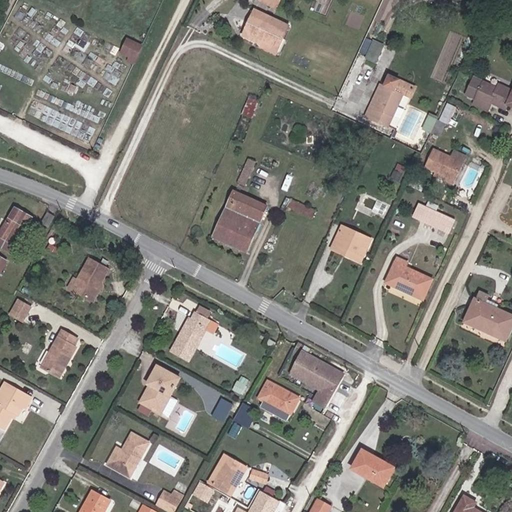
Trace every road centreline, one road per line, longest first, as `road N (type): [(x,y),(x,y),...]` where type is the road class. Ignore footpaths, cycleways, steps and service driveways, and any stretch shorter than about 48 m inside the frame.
road 1 (unclassified): [(22,511),(164,254)]
road 2 (residential): [(395,380),(511,132)]
road 3 (tertiary): [(164,254),(371,367)]
road 4 (track): [(185,0),(101,171)]
road 5 (tertiary): [(0,174),(164,254)]
road 6 (residential): [(371,367),(293,511)]
road 7 (track): [(0,122),(101,171),(81,209)]
